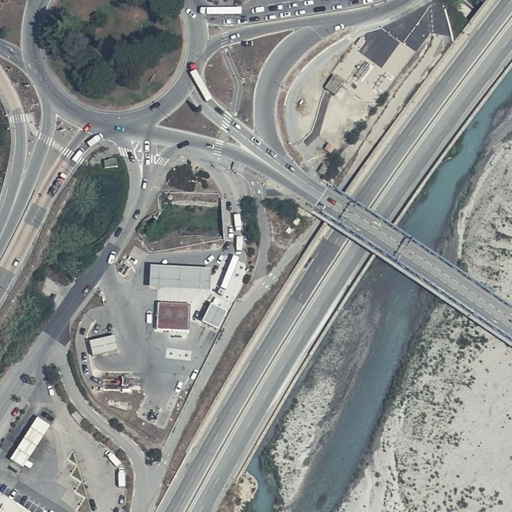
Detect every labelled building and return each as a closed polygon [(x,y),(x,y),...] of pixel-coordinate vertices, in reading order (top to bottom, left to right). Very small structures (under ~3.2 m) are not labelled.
[(211,267),(152,265),(150,286),(210,289),(211,267)] [(159,303),(158,327),(190,328),(190,304),(159,303)] [(219,330),(228,312),(211,303),(202,322),(219,330)] [(89,340),(92,355),(119,350),(116,334),(89,340)] [(51,426),(38,417),(31,429),(43,437),(51,426)] [(43,437),(31,429),(10,458),(24,467),(43,437)] [(31,511),(0,492),(0,511),(31,511)]
